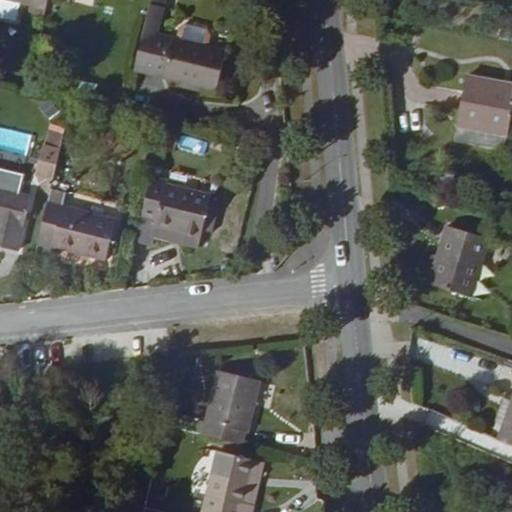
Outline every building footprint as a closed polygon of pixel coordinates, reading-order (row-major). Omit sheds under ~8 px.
[(218,79),(227,39),(208,34),(177,27),(158,22),(163,0),(149,0),(137,53),(166,60),(165,65),(218,79)] [(177,27),(208,34),(211,23),(207,17),(186,12),(180,16),(177,27)] [(166,60),(137,53),(136,58),(165,65),(166,60)] [(504,88),(456,79),(446,129),(497,139),(500,125),(511,127),(511,76),(507,76),(504,88)] [(497,139),(446,129),(443,144),(494,154),(497,139)] [(0,235),(17,240),(30,185),(18,182),(23,163),(0,157),(0,235)] [(169,167),(155,163),(143,212),(138,231),(155,235),(157,223),(159,215),(206,224),(207,218),(214,188),(215,183),(168,171),(169,167)] [(54,174),(50,189),(40,232),(108,249),(118,206),(65,193),(68,178),(54,174)] [(221,190),(214,188),(207,218),(213,220),(221,190)] [(204,233),(206,224),(159,215),(157,223),(204,233)] [(485,246),(489,234),(448,221),(428,278),(468,293),(485,246)] [(503,240),(489,234),(485,246),(499,251),(503,240)] [(223,363),(208,427),(246,436),(249,424),(252,425),(262,374),(223,363)] [(511,392),(499,437),(511,440),(511,392)] [(221,443),(204,511),(254,511),(258,500),(249,498),(260,453),(221,443)] [(258,500),(268,455),(260,453),(249,498),(258,500)]
